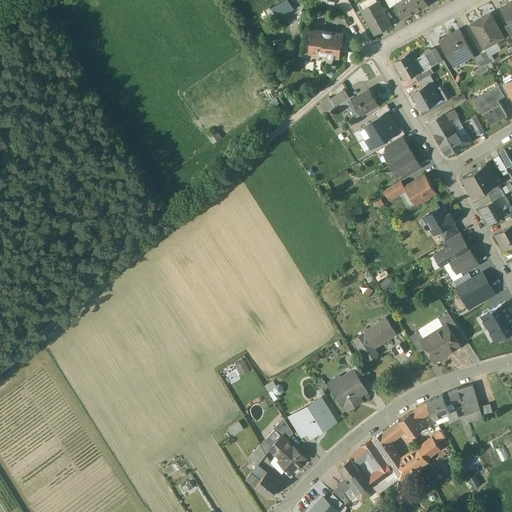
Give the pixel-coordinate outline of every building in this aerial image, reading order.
[(286,0),(271,9),(277,20),(293,10),(287,0),(286,0)] [(391,27),(375,0),(367,0),(360,4),(363,10),(361,11),(375,36),(391,27)] [(383,0),(389,9),(393,7),(389,0),(383,0)] [(405,0),(402,2),(393,7),(401,21),(414,14),(406,0),(405,0)] [(406,0),(414,14),(427,6),(423,0),(406,0)] [(511,2),(500,10),(509,26),(511,31),(511,2)] [(503,40),(489,15),(481,20),(482,22),(471,28),(483,51),(503,40)] [(341,36),(332,35),(331,35),(324,34),(323,34),(312,33),(311,41),(310,40),(310,41),(311,41),(310,45),(310,46),(310,49),(322,50),(329,51),(328,59),(329,59),(329,58),(333,58),(333,59),(334,59),(334,58),(338,59),(338,52),(340,52),(341,36)] [(473,57),(460,33),(439,44),(453,69),(473,57)] [(329,51),(322,50),(317,57),(317,58),(328,59),(329,51)] [(430,52),(422,56),(422,58),(429,70),(430,70),(437,66),(430,52)] [(491,64),(485,53),(480,56),(486,67),(491,64)] [(413,63),(409,55),(393,64),(403,82),(414,76),(419,73),(413,63)] [(486,67),(480,56),(473,60),(479,70),(486,67)] [(429,70),(422,58),(413,63),(419,73),(414,76),(415,78),(426,72),(429,78),(433,75),(430,70),(429,70)] [(426,72),(415,78),(418,84),(429,78),(426,72)] [(429,78),(418,84),(421,89),(427,86),(427,87),(432,84),(433,84),(429,78)] [(432,84),(427,87),(437,104),(442,101),(437,91),(432,84)] [(505,86),(504,85),(498,88),(504,99),(509,96),(504,87),(505,86)] [(427,87),(427,86),(421,89),(411,95),(421,113),(437,104),(427,87)] [(450,100),(443,88),(437,91),(442,101),(444,104),(450,100)] [(504,99),(498,88),(492,92),(498,103),(504,99)] [(345,92),(330,101),(334,108),(349,99),(345,92)] [(492,92),(472,103),(481,119),(484,117),(490,128),(506,119),(500,110),(501,110),(497,103),(498,103),(492,92)] [(366,93),(350,102),(354,109),(357,107),(362,116),(377,106),(372,97),(369,99),(366,93)] [(466,103),(463,98),(451,105),(454,110),(466,103)] [(374,115),(377,120),(386,114),(390,112),(387,108),(374,115)] [(452,111),(445,114),(449,122),(456,119),(452,111)] [(386,114),(377,120),(359,131),(371,150),(388,140),(398,134),(386,114)] [(445,114),(428,124),(437,141),(454,132),(449,122),(445,114)] [(483,136),(478,127),(473,130),(478,139),(483,136)] [(398,134),(388,140),(391,144),(401,139),(404,137),(401,132),(398,134)] [(454,132),(437,141),(447,159),(464,149),(459,140),(454,132)] [(220,141),(216,134),(207,139),(212,146),(220,141)] [(466,136),(459,140),(464,149),(471,145),(466,136)] [(391,144),(385,148),(388,153),(404,144),(401,139),(391,144)] [(388,153),(384,156),(390,167),(411,155),(404,144),(388,153)] [(411,155),(390,167),(397,178),(402,175),(417,166),(418,166),(411,155)] [(494,163),(501,176),(506,174),(499,160),(494,163)] [(417,166),(402,175),(405,181),(420,171),(417,166)] [(486,168),(465,179),(469,187),(466,189),(472,199),(483,192),(484,195),(497,187),(486,168)] [(424,178),(406,190),(416,207),(422,203),(425,203),(429,201),(429,199),(434,195),(431,189),(432,188),(427,181),(426,182),(424,178)] [(398,185),(383,193),(388,201),(402,192),(398,185)] [(497,187),(484,195),(487,200),(488,199),(500,192),(497,187)] [(500,192),(488,199),(491,205),(495,203),(496,203),(504,199),(500,192)] [(491,205),(479,212),(479,213),(480,212),(483,218),(483,219),(484,218),(489,227),(504,219),(496,203),(495,203),(491,205)] [(441,210),(423,221),(433,237),(438,235),(452,226),(454,225),(449,217),(447,219),(441,210)] [(511,221),(499,229),(502,234),(494,239),(500,248),(500,249),(503,255),(511,250),(511,221)] [(452,226),(438,235),(444,246),(459,237),(452,226)] [(444,246),(443,246),(446,251),(462,242),(459,237),(444,246)] [(446,251),(443,253),(450,264),(468,253),(462,242),(446,251)] [(443,253),(434,258),(441,269),(450,264),(443,253)] [(468,253),(450,264),(456,275),(460,273),(475,264),(468,253)] [(475,264),(460,273),(463,279),(478,269),(475,264)] [(471,284),(467,277),(452,286),(456,292),(457,291),(471,284)] [(471,284),(457,291),(462,300),(460,301),(468,315),(481,307),(482,307),(494,300),(491,295),(481,278),(471,284)] [(383,292),(395,286),(391,279),(379,285),(383,292)] [(481,321),(488,334),(511,320),(504,308),(481,321)] [(457,332),(447,317),(438,323),(443,331),(446,329),(450,336),(457,332)] [(511,336),(511,322),(511,320),(488,334),(495,346),(511,336)] [(386,322),(353,342),(367,364),(377,358),(372,350),(377,348),(395,337),(386,322)] [(450,336),(446,329),(443,331),(433,337),(446,358),(459,350),(450,336)] [(418,335),(409,340),(418,356),(425,352),(420,345),(423,343),(418,335)] [(423,343),(420,345),(425,352),(434,366),(446,358),(433,337),(423,343)] [(351,357),(344,362),(350,372),(357,367),(351,357)] [(235,369),(239,378),(248,374),(244,364),(235,369)] [(366,396),(352,373),(340,381),(341,383),(330,390),(328,386),(328,387),(342,410),(343,410),(345,413),(355,407),(353,404),(366,396)] [(272,386),(264,391),(268,397),(271,395),(275,399),(280,398),(281,395),(281,391),(278,388),(274,390),(272,386)] [(472,389),(457,394),(460,405),(464,419),(479,414),(472,389)] [(457,394),(448,398),(452,408),(460,405),(457,394)] [(448,398),(442,400),(446,411),(452,408),(448,398)] [(442,400),(426,406),(430,416),(433,423),(434,423),(442,420),(449,417),(446,411),(442,400)] [(335,426),(320,402),(310,408),(313,413),(299,421),(296,417),(289,421),(301,440),(307,436),(309,440),(324,431),(325,432),(335,426)] [(426,406),(423,408),(415,413),(421,421),(425,419),(430,416),(426,406)] [(490,408),(480,410),(483,420),(492,417),(490,408)] [(421,421),(415,413),(409,417),(415,426),(421,421)] [(479,414),(464,419),(467,427),(482,423),(479,414)] [(430,416),(425,419),(430,427),(435,425),(434,423),(433,423),(430,416)] [(449,417),(442,420),(445,428),(456,424),(452,416),(449,417)] [(415,426),(409,417),(398,426),(405,437),(409,442),(421,434),(415,426)] [(242,433),(237,425),(227,432),(232,439),(242,433)] [(292,438),(280,426),(273,432),(281,440),(286,444),(292,438)] [(398,426),(388,432),(395,443),(400,440),(404,437),(405,437),(398,426)] [(388,432),(382,437),(389,447),(395,443),(388,432)] [(440,435),(434,439),(438,446),(444,443),(440,435)] [(389,447),(382,437),(371,444),(387,466),(397,460),(389,447)] [(412,448),(404,437),(400,440),(408,451),(412,448)] [(286,444),(281,440),(270,451),(269,452),(270,454),(280,464),(279,465),(290,477),(304,462),(286,444)] [(431,443),(416,453),(417,453),(424,464),(439,454),(431,443)] [(270,451),(264,445),(259,449),(265,459),(270,454),(269,452),(270,451)] [(371,445),(360,453),(365,460),(372,469),(383,462),(371,445)] [(259,449),(253,455),(248,462),(257,469),(265,459),(259,449)] [(365,460),(360,453),(354,457),(359,464),(365,460)] [(417,453),(400,464),(397,460),(387,466),(386,467),(393,476),(398,484),(409,478),(415,474),(420,471),(426,466),(424,464),(417,453)] [(359,464),(354,457),(350,460),(355,467),(359,464)] [(358,474),(350,462),(338,472),(346,482),(346,483),(349,481),(358,474)] [(383,462),(372,469),(376,475),(386,467),(383,462)] [(376,475),(365,482),(370,489),(372,491),(393,476),(386,467),(376,475)] [(257,469),(250,477),(260,485),(266,477),(257,469)] [(358,474),(349,481),(360,496),(364,494),(370,489),(365,482),(358,474)] [(271,483),(266,479),(267,477),(266,477),(260,485),(250,477),(245,484),(268,503),(280,488),(273,482),(271,483)] [(360,496),(349,481),(346,483),(346,482),(343,485),(355,501),(356,500),(360,506),(369,500),(364,494),(360,496)] [(473,494),(479,491),(475,484),(470,486),(473,494)] [(184,496),(193,490),(190,485),(181,490),(184,496)] [(355,501),(343,485),(337,490),(338,492),(349,506),(355,501)] [(400,510),(413,501),(407,491),(394,501),(400,510)] [(349,506),(338,492),(331,498),(341,508),(344,510),(349,506)] [(337,511),(341,508),(331,498),(325,505),(333,511),(337,511)] [(333,511),(325,505),(322,502),(313,511),(333,511)]
